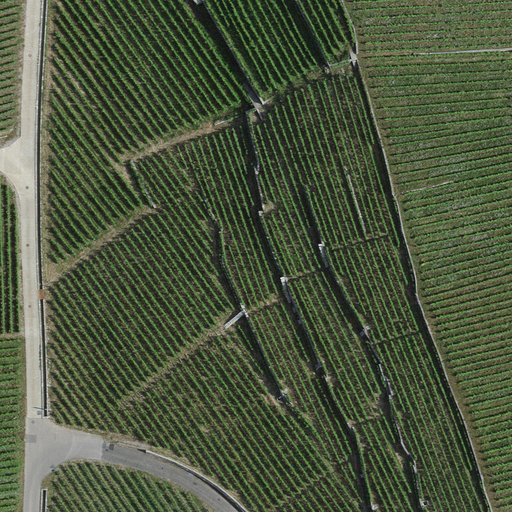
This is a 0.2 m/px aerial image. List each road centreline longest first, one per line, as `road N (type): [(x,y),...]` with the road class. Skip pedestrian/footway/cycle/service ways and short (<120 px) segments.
road 1 (track): [(37,0),(30,169),(41,442)]
road 2 (track): [(234,511),(176,473),(41,442),(32,511)]
